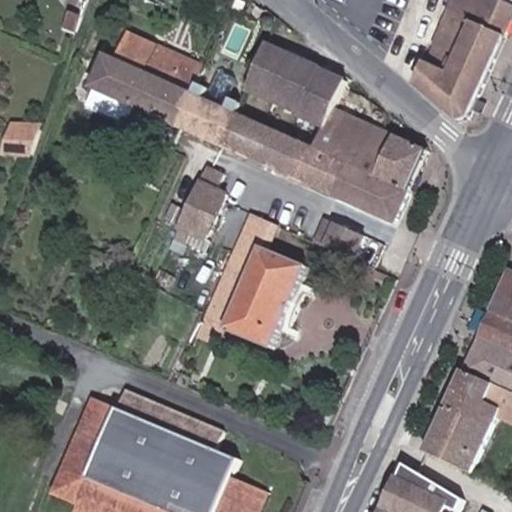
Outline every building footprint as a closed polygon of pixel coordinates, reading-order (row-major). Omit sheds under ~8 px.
[(458,18),(429,84),(470,119),(480,116),(511,45),(511,0),(435,0),(432,7),(458,18)] [(57,32),(72,38),(79,20),(64,15),(57,32)] [(322,68),(268,44),(249,88),(247,94),(324,130),(314,151),(348,165),(411,193),(428,152),(333,110),(346,82),(321,70),(322,68)] [(107,61),(95,91),(181,129),(206,69),(159,49),(156,55),(134,46),(124,68),(107,61)] [(206,69),(181,129),(223,148),(237,117),(247,94),(249,88),(240,84),(232,102),(227,114),(204,102),(208,92),(216,74),(206,69)] [(212,93),(208,92),(204,102),(227,114),(232,102),(227,100),(233,85),(231,79),(226,77),(219,80),(212,93)] [(237,117),(223,148),(334,197),(348,165),(314,151),(237,117)] [(31,158),(41,129),(13,127),(3,158),(31,158)] [(348,165),(334,197),(397,224),(411,193),(348,165)] [(181,230),(179,233),(206,245),(227,199),(215,192),(222,177),(207,170),(187,216),(181,230)] [(181,230),(187,216),(173,210),(167,224),(181,230)] [(216,298),(211,310),(208,316),(227,325),(276,347),(312,267),(278,253),(286,236),(251,221),(216,298)] [(354,265),(365,240),(342,230),(324,222),(313,247),(354,265)] [(478,342),(511,357),(511,274),(510,274),(478,342)] [(209,295),(204,307),(211,310),(216,298),(209,295)] [(180,363),(187,366),(202,331),(208,316),(211,310),(204,307),(180,363)] [(208,316),(202,331),(220,339),(227,325),(208,316)] [(511,427),(511,357),(478,342),(426,453),(471,474),(497,421),(500,413),(511,418),(511,426),(511,427)] [(183,376),(178,386),(187,390),(192,380),(183,376)] [(229,454),(235,438),(237,435),(140,392),(139,395),(131,412),(106,400),(98,421),(68,494),(88,502),(83,511),(264,511),(273,494),(244,482),(245,478),(251,463),(229,454)] [(497,421),(511,427),(511,426),(511,418),(500,413),(497,421)] [(395,470),(376,511),(446,511),(454,496),(395,470)]
